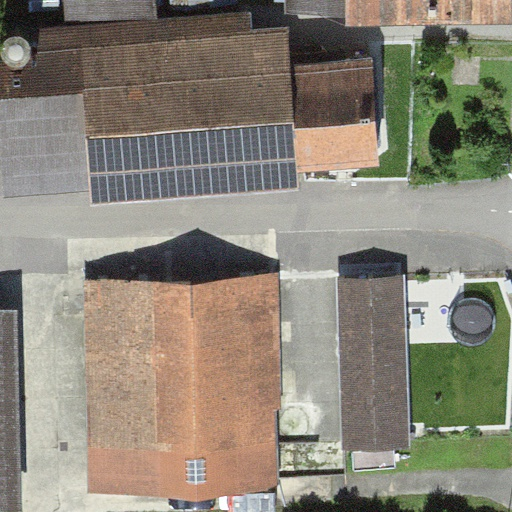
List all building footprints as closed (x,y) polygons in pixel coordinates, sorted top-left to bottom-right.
[(511,6),(511,0),(284,0),(284,2),(342,1),(342,10),(511,6)] [(0,81),(8,198),(301,177),(290,24),(0,44),(0,81)] [(371,60),(296,65),(302,162),(377,158),(371,60)] [(416,455),(411,277),(345,279),(350,457),(416,455)] [(285,278),(83,285),(90,499),(292,491),(285,278)] [(17,310),(0,310),(0,503),(24,503),(17,310)] [(422,345),(423,434),(459,433),(458,345),(422,345)]
